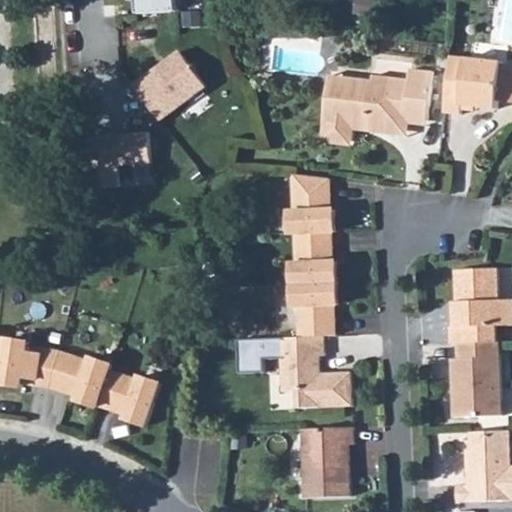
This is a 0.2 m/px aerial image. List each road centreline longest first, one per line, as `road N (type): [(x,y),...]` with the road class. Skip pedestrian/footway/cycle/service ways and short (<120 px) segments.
road 1 (residential): [(406,511),(394,251),(407,234),(465,214)]
road 2 (residential): [(0,445),(56,453),(128,482),(170,511)]
